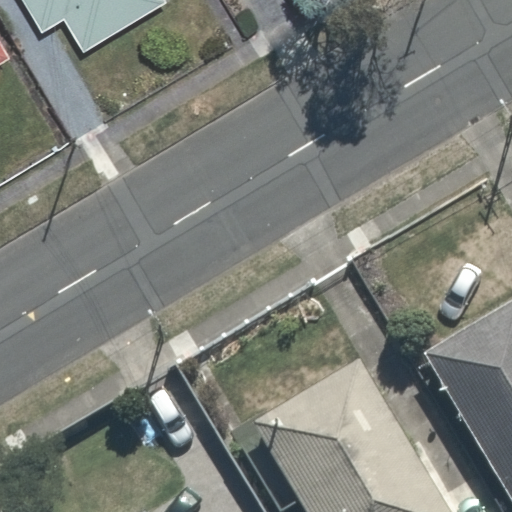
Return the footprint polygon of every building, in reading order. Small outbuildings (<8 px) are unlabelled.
[(22,0),(34,19),(62,3),(80,34),(138,0),(22,0)] [(0,49),(8,44),(0,30),(0,49)] [(511,288),(420,338),(511,509),(511,288)] [(447,511),(352,357),(254,417),(312,511),(447,511)] [(141,511),(139,507),(131,511),(238,511),(229,497),(204,511),(141,511)]
